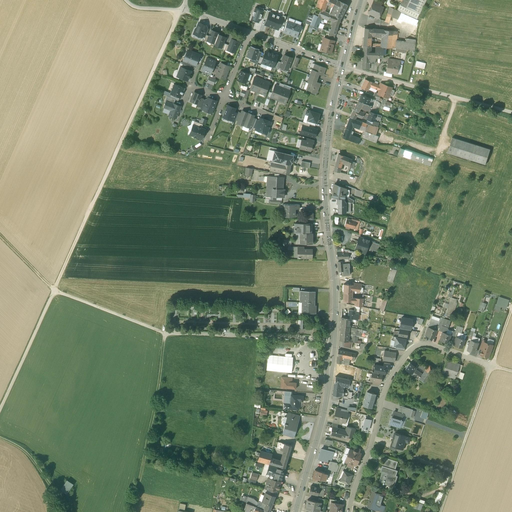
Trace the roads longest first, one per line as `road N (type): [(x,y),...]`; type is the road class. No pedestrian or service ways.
road 1 (residential): [(341,65),(324,177),(335,290),(328,389),(295,511)]
road 2 (track): [(53,290),(181,10)]
road 3 (track): [(53,290),(164,333),(333,340)]
road 4 (residential): [(348,511),(384,389),(411,350),(427,344),(490,366)]
road 5 (track): [(439,511),(511,304)]
road 6 (track): [(132,511),(164,333)]
road 7 (unclassified): [(341,65),(511,113)]
road 8 (track): [(0,408),(53,290)]
